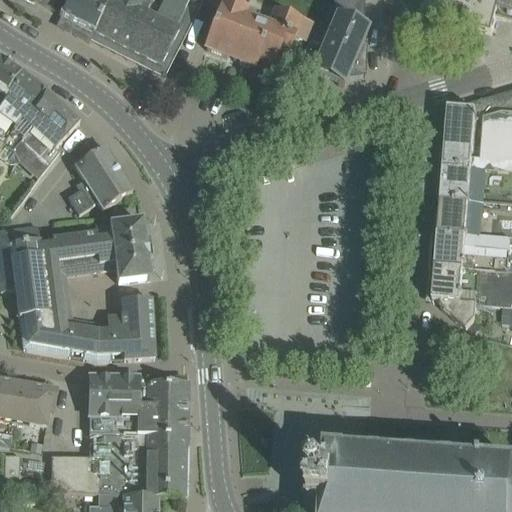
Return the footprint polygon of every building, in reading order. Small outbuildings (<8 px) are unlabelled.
[(28,0),(37,5),(38,3),(48,8),(49,5),(54,8),(58,0),(28,0)] [(70,0),(60,21),(77,29),(93,37),(111,0),(70,0)] [(111,0),(93,37),(161,72),(167,59),(170,54),(170,53),(193,6),(201,8),(203,0),(111,0)] [(336,0),(328,15),(365,31),(366,22),(368,22),(368,21),(364,21),(365,3),(361,2),(362,0),(336,0)] [(511,0),(425,0),(421,18),(492,37),(496,20),(511,24),(511,0)] [(306,44),(313,27),(275,13),(269,29),(256,24),(259,15),(245,9),(244,12),(224,4),(206,52),(255,70),(257,64),(272,70),(279,52),(287,56),(293,39),(306,44)] [(367,32),(365,31),(328,15),(296,69),(297,70),(298,69),(313,75),(313,76),(343,89),(347,80),(350,80),(356,79),(359,78),(365,77),(364,78),(366,78),(367,42),(366,42),(366,45),(363,43),(367,32)] [(0,113),(8,102),(5,99),(22,74),(22,73),(7,63),(0,58),(0,113)] [(0,152),(4,147),(18,124),(26,115),(45,94),(47,91),(22,74),(5,99),(8,102),(0,113),(0,152)] [(18,124),(4,147),(13,154),(21,145),(48,169),(58,156),(54,153),(66,140),(80,125),(55,103),(45,94),(26,115),(18,124)] [(511,94),(461,110),(460,114),(449,113),(433,305),(442,306),(477,308),(511,311),(511,94)] [(92,209),(97,206),(102,214),(133,195),(105,151),(74,170),(83,184),(76,189),(79,194),(68,202),(79,219),(93,210),(92,209)] [(96,237),(53,242),(57,272),(65,271),(66,278),(116,273),(118,287),(150,283),(142,225),(140,225),(138,226),(111,229),(110,226),(95,229),(96,237)] [(0,234),(0,291),(1,295),(15,293),(17,309),(23,353),(84,363),(97,365),(154,362),(151,303),(121,305),(121,319),(107,320),(107,327),(98,327),(64,321),(59,286),(66,278),(65,271),(57,272),(53,242),(52,243),(52,247),(40,249),(37,230),(0,234)] [(476,323),(477,308),(442,306),(441,312),(467,334),(467,333),(473,339),(482,328),(476,323)] [(89,461),(52,461),(52,495),(123,499),(123,500),(158,501),(186,502),(187,454),(187,387),(148,387),(148,384),(147,384),(147,387),(138,387),(138,381),(89,380),(89,421),(89,439),(89,461)] [(0,421),(15,425),(22,387),(0,383),(0,421)] [(22,387),(15,425),(46,430),(53,393),(22,387)] [(0,448),(10,449),(12,437),(0,435),(0,448)] [(511,511),(511,459),(507,453),(434,448),(433,460),(327,452),(325,480),(311,479),(310,505),(323,506),(322,511),(511,511)] [(4,459),(4,491),(19,491),(19,459),(4,459)] [(157,511),(158,501),(123,500),(122,500),(122,511),(117,511),(117,499),(98,499),(98,511),(89,511),(88,511),(157,511)]
